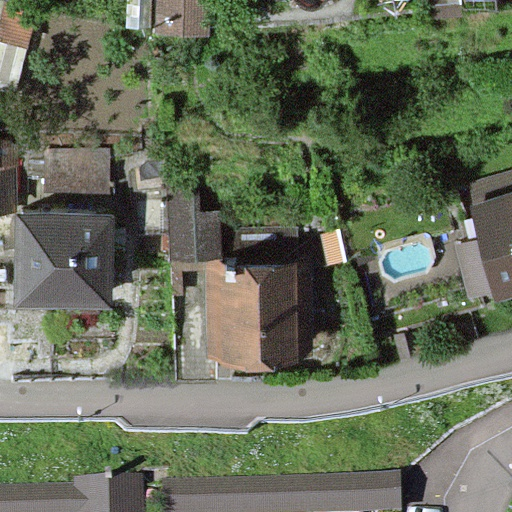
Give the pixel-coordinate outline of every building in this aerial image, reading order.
[(218,0),(169,0),(170,24),(219,24),(218,0)] [(0,122),(0,155),(15,156),(15,122),(0,122)] [(39,145),(38,182),(108,183),(109,146),(39,145)] [(0,163),(0,203),(13,203),(12,164),(0,163)] [(168,180),(169,252),(218,251),(217,207),(200,208),(199,179),(168,180)] [(511,191),(484,199),(494,235),(470,241),(482,283),(511,282),(511,191)] [(110,205),(13,204),(13,288),(109,289),(110,205)] [(298,251),(206,253),(207,345),(299,344),(298,251)]
